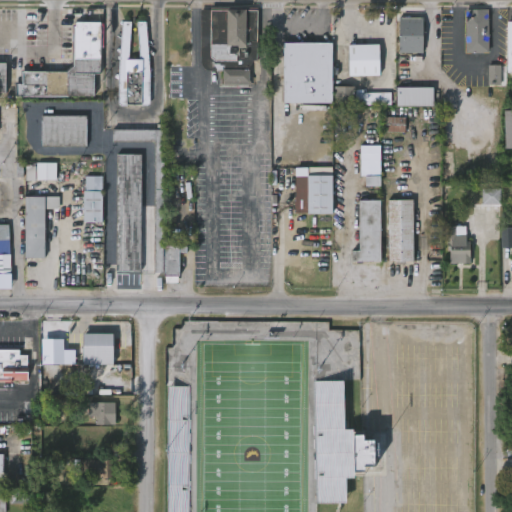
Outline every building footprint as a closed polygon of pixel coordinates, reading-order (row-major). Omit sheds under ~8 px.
[(257,60),(214,60),(209,56),(210,5),(258,5),(257,60)] [(487,9),(487,52),(464,52),(464,22),(462,23),(462,17),(463,17),(463,9),(487,9)] [(400,52),(399,52),(399,17),(423,17),(422,52),(400,52)] [(94,96),(15,95),(15,82),(22,82),(22,70),(64,71),(72,63),(73,25),(75,25),(75,21),(100,21),(99,73),(94,73),(94,96)] [(145,21),(149,76),(149,103),(147,105),(120,104),(118,102),(118,65),(122,21),(131,21),(128,58),(139,58),(137,21),(145,21)] [(332,42),(333,86),(353,86),(353,103),(284,102),(284,42),(332,42)] [(380,75),(349,75),(348,44),(379,44),(380,75)] [(500,65),(488,66),(488,85),(501,85),(500,65)] [(249,69),(249,79),(251,79),(251,84),(223,84),(223,69),(249,69)] [(430,105),(394,105),(394,87),(430,87),(430,105)] [(356,93),(356,106),(391,105),(391,93),(356,93)] [(511,148),(503,148),(503,110),(511,110),(511,148)] [(86,146),(41,146),(42,115),(86,116),(86,146)] [(405,133),(405,118),(389,118),(389,125),(385,125),(385,132),(405,133)] [(163,129),(163,246),(186,246),(186,253),(178,253),(178,283),(165,283),(165,276),(163,276),(163,272),(154,272),(154,142),(113,142),(112,130),(163,129)] [(367,186),(357,186),(357,175),(358,175),(359,145),(379,146),(378,186),(367,186)] [(137,272),(112,271),(114,155),(139,155),(137,272)] [(56,180),(36,180),(36,163),(56,163),(56,180)] [(320,168),(320,176),(330,176),(330,215),(293,213),(293,168),(320,168)] [(102,222),(82,222),(82,191),(86,191),(86,176),(102,176),(102,222)] [(482,189),(482,205),(500,205),(500,189),(482,189)] [(26,258),(25,258),(24,197),(60,196),(60,209),(43,209),(44,257),(26,258)] [(413,261),(389,261),(388,200),(413,199),(413,261)] [(352,262),(352,251),(360,251),(359,201),(380,200),(381,261),(352,262)] [(511,224),(511,248),(501,248),(502,224),(511,224)] [(464,228),(464,236),(467,236),(467,242),(468,242),(468,262),(447,263),(445,226),(464,226),(464,228)] [(0,254),(10,254),(11,276),(0,276),(0,254)] [(113,365),(113,334),(83,334),(83,365),(113,365)] [(0,347),(17,348),(17,354),(27,354),(26,380),(0,380),(0,347)] [(317,504),(346,503),(346,479),(354,479),(354,473),(364,472),(364,467),(374,467),(374,440),(363,441),(363,435),(353,436),(353,429),(344,430),(343,381),(313,382),(317,504)] [(95,400),(95,402),(114,402),(114,424),(95,423),(95,416),(85,416),(85,400),(95,400)] [(15,447),(16,465),(8,464),(8,454),(3,454),(2,473),(0,472),(0,454),(1,455),(1,446),(15,447)] [(109,478),(78,477),(78,458),(109,458),(109,478)] [(31,503),(9,503),(9,487),(31,487),(31,503)]
